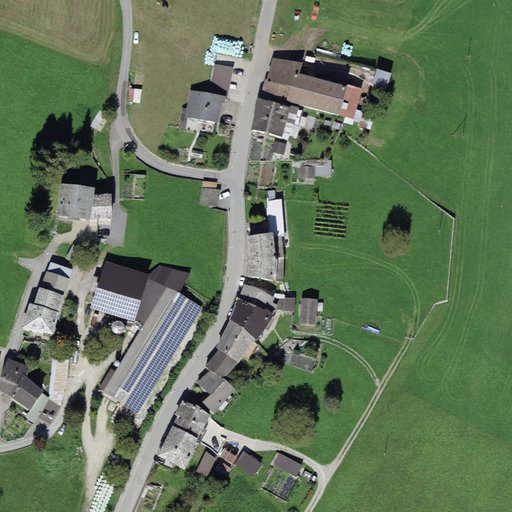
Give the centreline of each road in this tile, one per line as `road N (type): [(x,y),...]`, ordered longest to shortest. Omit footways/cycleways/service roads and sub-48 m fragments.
road 1 (residential): [(127,511),(173,407),(228,315),(236,181)]
road 2 (track): [(326,484),(413,324),(316,242)]
road 3 (unclassified): [(236,181),(168,169),(128,138),(120,112),(126,0)]
road 4 (residential): [(272,0),(236,181)]
road 5 (residential): [(0,372),(48,256)]
